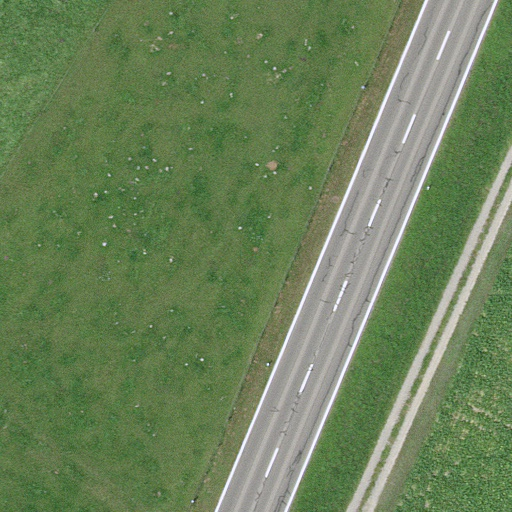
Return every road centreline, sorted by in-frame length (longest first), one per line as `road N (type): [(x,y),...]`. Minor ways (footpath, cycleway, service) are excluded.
road 1 (secondary): [(255,511),(469,0)]
road 2 (track): [(511,173),(361,511)]
